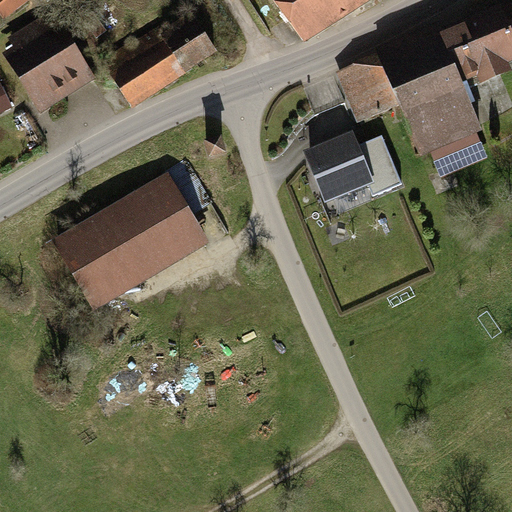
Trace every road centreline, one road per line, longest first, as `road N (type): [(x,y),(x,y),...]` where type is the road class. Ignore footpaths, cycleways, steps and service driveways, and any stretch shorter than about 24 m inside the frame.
road 1 (unclassified): [(409,511),(274,230),(236,86)]
road 2 (secondary): [(236,86),(84,156),(0,206)]
road 3 (secondary): [(434,0),(236,86)]
road 4 (track): [(361,423),(221,511)]
